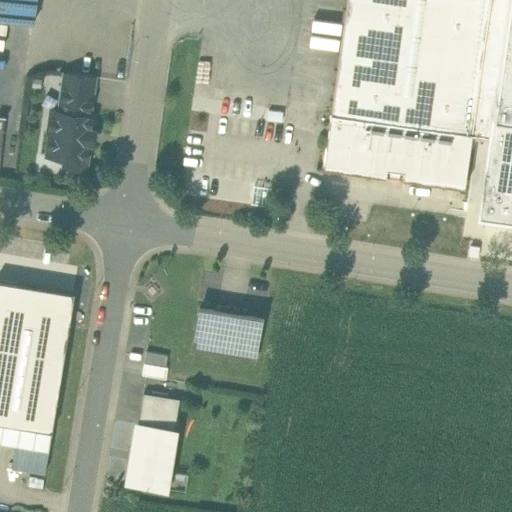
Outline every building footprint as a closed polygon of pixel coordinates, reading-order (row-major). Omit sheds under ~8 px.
[(36,0),(0,0),(0,16),(34,21),(36,0)] [(490,0),(346,0),(331,110),(472,130),(490,0)] [(511,0),(506,0),(478,212),(511,216),(511,0)] [(95,75),(65,71),(60,109),(52,108),(49,130),(50,131),(47,153),(65,156),(64,164),(86,167),(89,141),(92,142),(94,129),(91,128),(93,114),(89,114),(95,75)] [(282,110),(272,109),(271,118),(281,119),(282,110)] [(472,130),(331,110),(324,165),(386,174),(387,166),(391,167),(390,175),(399,176),(400,168),(404,169),(403,176),(464,185),(472,130)] [(75,292),(0,281),(0,442),(50,450),(75,292)] [(222,310),(199,306),(193,344),(255,354),(261,317),(238,313),(239,307),(223,304),(222,310)] [(168,354),(146,350),(144,362),(166,366),(168,354)] [(179,398),(144,392),(139,423),(174,429),(179,398)] [(174,429),(139,423),(129,481),(165,487),(174,429)]
